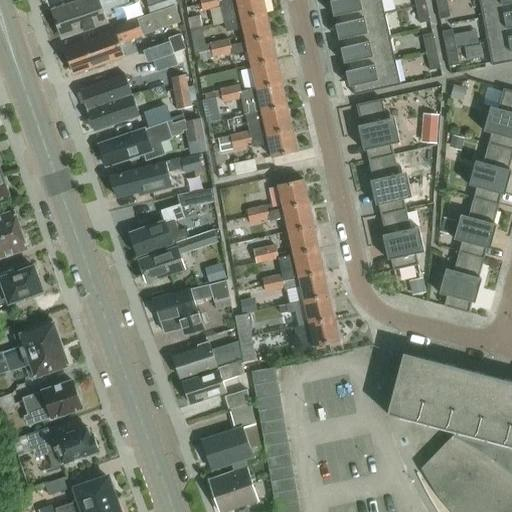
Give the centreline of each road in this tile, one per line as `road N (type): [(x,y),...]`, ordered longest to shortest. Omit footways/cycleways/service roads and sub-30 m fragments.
road 1 (residential): [(171,511),(0,25)]
road 2 (residential): [(494,347),(388,320),(365,303),(293,0)]
